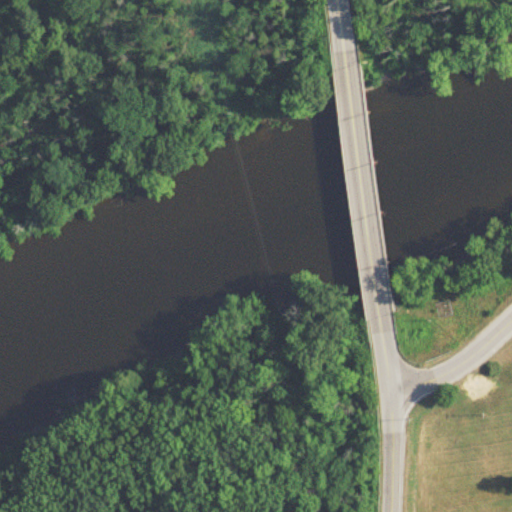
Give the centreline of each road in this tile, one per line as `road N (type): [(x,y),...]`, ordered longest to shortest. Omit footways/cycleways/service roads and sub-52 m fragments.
road 1 (residential): [(384,321),(344,51)]
road 2 (residential): [(392,390),(474,360),(511,321)]
road 3 (residential): [(389,511),(392,390)]
